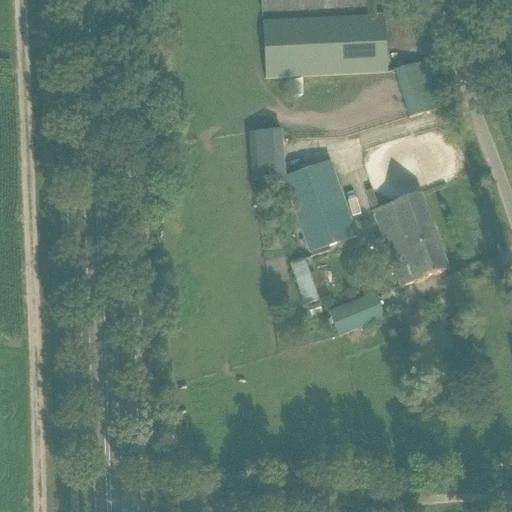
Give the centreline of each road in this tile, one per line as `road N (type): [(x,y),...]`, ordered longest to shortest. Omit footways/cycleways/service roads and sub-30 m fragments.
road 1 (track): [(40,511),(25,0)]
road 2 (primary): [(109,511),(96,0)]
road 3 (unclassified): [(179,506),(511,495)]
road 4 (track): [(473,121),(432,0)]
